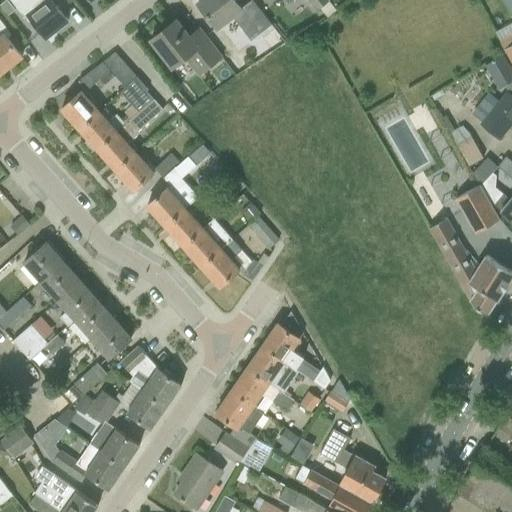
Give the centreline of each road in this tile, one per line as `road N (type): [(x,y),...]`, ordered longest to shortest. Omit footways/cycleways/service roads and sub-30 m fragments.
road 1 (residential): [(0,129),(97,238),(153,273),(223,348)]
road 2 (tertiary): [(408,511),(511,335)]
road 3 (residential): [(111,511),(223,348)]
road 4 (residential): [(0,116),(146,0)]
